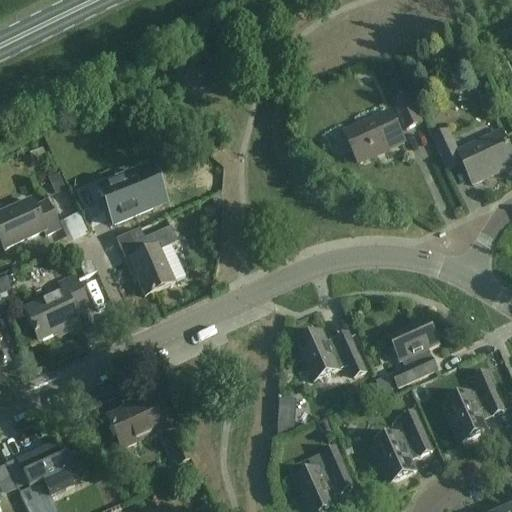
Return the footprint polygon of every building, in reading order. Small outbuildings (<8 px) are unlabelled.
[(407,132),(422,125),(409,97),(394,105),(407,132)] [(391,115),(345,136),(358,165),(404,144),(391,115)] [(433,140),(448,173),(463,166),(473,188),(511,169),(511,159),(501,135),(457,155),(447,133),(433,140)] [(135,174),(97,192),(113,228),(152,211),(135,174)] [(58,176),(51,180),(57,195),(65,192),(58,176)] [(220,195),(210,200),(215,211),(222,208),(220,195)] [(29,203),(0,215),(0,247),(2,252),(43,234),(45,238),(58,232),(45,203),(32,209),(29,203)] [(63,236),(82,229),(73,206),(54,214),(63,236)] [(130,277),(133,275),(144,300),(174,286),(168,273),(176,269),(170,258),(162,261),(159,253),(176,246),(169,230),(139,243),(144,254),(123,263),(130,277)] [(91,265),(76,262),(86,282),(96,277),(91,265)] [(37,344),(63,332),(65,336),(78,330),(72,317),(87,310),(73,279),(57,286),(61,295),(22,312),(37,344)] [(5,281),(0,283),(0,298),(10,293),(5,281)] [(437,374),(432,361),(429,362),(426,354),(439,348),(427,322),(389,339),(401,364),(402,364),(406,373),(394,379),(399,391),(437,374)] [(340,373),(339,371),(348,367),(354,380),(366,375),(349,337),(336,343),(336,344),(329,348),(323,335),(298,347),(315,384),(340,373)] [(471,395),(446,407),(463,445),(488,433),(483,421),(492,417),(493,419),(505,414),(487,375),(475,381),(481,393),(472,397),(471,395)] [(131,413),(107,423),(120,452),(163,433),(148,401),(129,410),(131,413)] [(400,437),(374,448),(391,485),(416,474),(410,462),(420,457),(420,459),(432,454),(415,416),(403,421),(409,434),(400,438),(400,437)] [(178,434),(165,440),(178,468),(191,462),(178,434)] [(59,442),(15,462),(28,491),(42,485),(48,500),(79,486),(59,442)] [(321,474),(320,473),(294,484),(306,511),(331,511),(337,510),(331,497),(340,493),(341,495),(353,490),(336,451),(324,456),(330,469),(321,474)] [(5,471),(0,473),(0,486),(10,482),(5,471)] [(385,487),(375,492),(379,500),(389,495),(385,487)]
